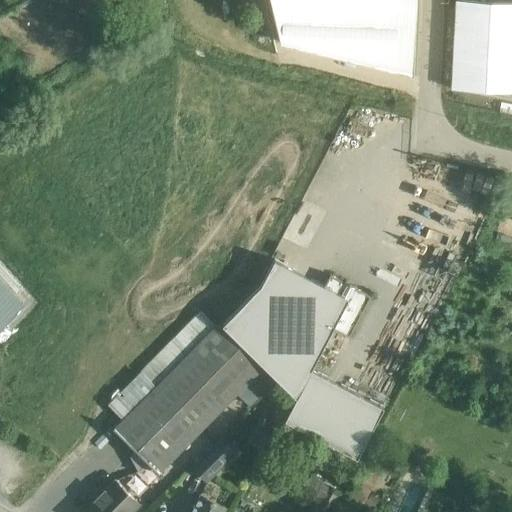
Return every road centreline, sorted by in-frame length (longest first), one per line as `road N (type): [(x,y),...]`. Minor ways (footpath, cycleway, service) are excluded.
road 1 (residential): [(434,0),(431,147),(511,166)]
road 2 (unknown): [(431,127),(393,148),(340,253)]
